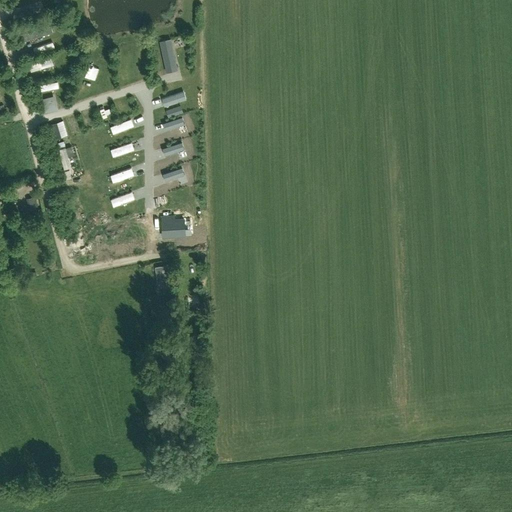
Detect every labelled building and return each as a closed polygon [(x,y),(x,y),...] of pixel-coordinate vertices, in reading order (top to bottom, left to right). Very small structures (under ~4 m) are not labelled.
[(41,0),(12,9),(14,18),(44,10),(41,0)] [(51,24),(21,33),(24,41),(53,32),(51,24)] [(171,38),(160,41),(167,73),(178,70),(171,38)] [(34,62),(36,71),(57,65),(55,56),(34,62)] [(184,91),(162,98),(165,106),(187,99),(184,91)] [(163,124),(165,131),(185,125),(182,117),(163,124)] [(131,118),(111,126),(113,133),(134,125),(131,118)] [(65,125),(52,128),(55,138),(68,135),(65,125)] [(132,142),(111,149),(113,156),(134,149),(132,142)] [(163,149),(166,156),(185,150),(182,142),(163,149)] [(65,147),(59,149),(64,169),(71,167),(68,157),(74,155),(72,146),(66,148),(65,147)] [(131,167),(111,175),(113,182),(134,174),(131,167)] [(163,174),(165,181),(185,175),(182,168),(163,174)] [(132,191),(111,199),(114,206),(134,198),(132,191)] [(185,222),(162,224),(162,238),(187,236),(185,222)]
